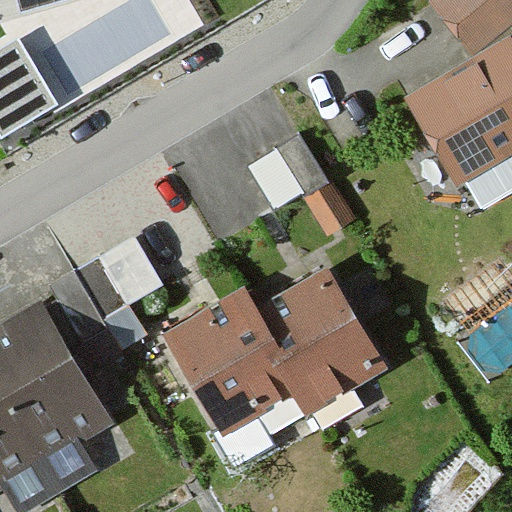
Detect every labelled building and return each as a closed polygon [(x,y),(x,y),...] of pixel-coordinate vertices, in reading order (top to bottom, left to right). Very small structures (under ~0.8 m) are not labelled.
[(7,0),(13,20),(90,0),(7,0)] [(511,17),(511,13),(501,0),(431,0),(421,8),(460,58),(511,17)] [(511,157),(511,57),(503,42),(397,104),(450,194),(511,157)] [(322,184),(297,141),(243,172),(269,216),(322,184)] [(323,190),(300,204),(321,239),(344,225),(323,190)] [(156,292),(126,244),(41,295),(51,311),(41,317),(35,307),(0,327),(0,490),(103,429),(75,384),(143,343),(123,312),(156,292)] [(378,379),(322,276),(248,316),(238,297),(160,339),(216,444),(289,405),(298,422),(378,379)]
